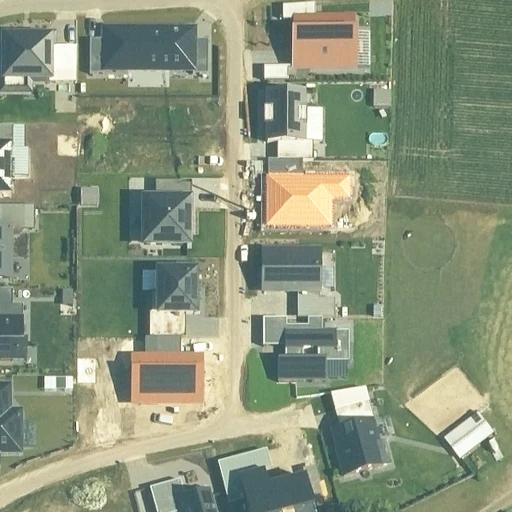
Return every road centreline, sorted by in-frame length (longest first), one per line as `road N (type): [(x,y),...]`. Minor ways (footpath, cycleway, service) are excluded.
road 1 (residential): [(230,0),(236,423)]
road 2 (residential): [(0,500),(54,469),(236,423)]
road 3 (residential): [(154,0),(0,11)]
